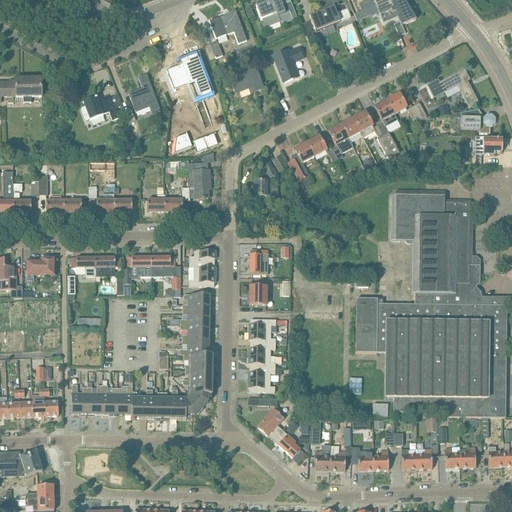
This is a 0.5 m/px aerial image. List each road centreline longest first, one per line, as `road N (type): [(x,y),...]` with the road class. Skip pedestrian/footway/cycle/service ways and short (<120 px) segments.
road 1 (residential): [(226,233),(229,160),(471,29)]
road 2 (residential): [(66,477),(107,494),(265,499),(288,480)]
road 3 (residential): [(228,444),(226,233)]
road 4 (residential): [(0,27),(82,66),(129,49),(177,0)]
road 5 (residential): [(511,492),(345,495)]
road 6 (residential): [(226,233),(61,232)]
road 7 (residential): [(65,440),(228,444)]
road 8 (residential): [(64,352),(61,232)]
